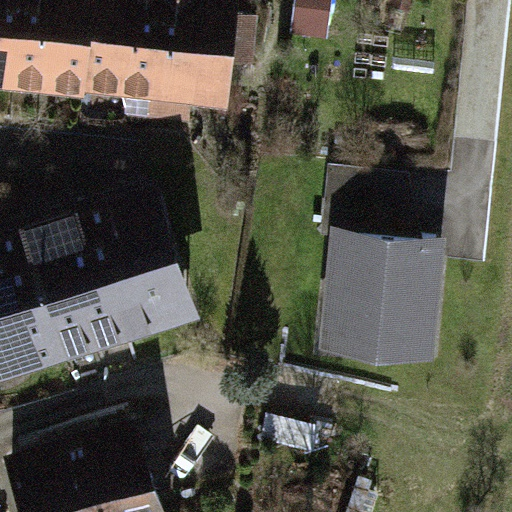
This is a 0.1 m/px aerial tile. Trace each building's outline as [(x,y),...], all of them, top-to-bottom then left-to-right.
[(24,0),(0,0),(0,91),(14,93),(16,75),(24,0)] [(97,0),(24,0),(16,75),(88,83),(97,0)] [(169,0),(97,0),(88,83),(131,88),(128,113),(157,116),(169,0)] [(242,0),(169,0),(157,116),(196,120),(199,95),(232,99),(236,60),(258,62),(264,11),(242,8),(242,0)] [(339,0),(302,0),(298,37),(335,41),(339,0)] [(340,218),(428,228),(416,175),(335,166),(329,217),(340,218)] [(161,169),(91,192),(137,331),(207,308),(161,169)] [(91,192),(20,215),(66,354),(137,331),(91,192)] [(20,215),(0,221),(0,375),(66,354),(20,215)] [(428,228),(340,218),(326,339),(441,352),(455,231),(428,228)] [(272,413),(271,441),(323,443),(324,415),(272,413)] [(172,511),(141,414),(77,435),(101,511),(172,511)] [(32,511),(101,511),(77,435),(14,455),(32,511)]
